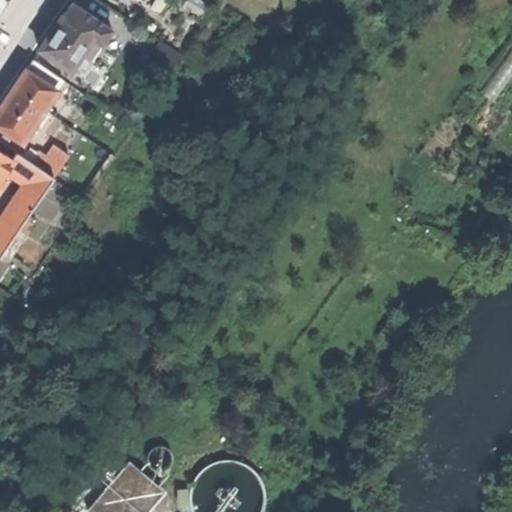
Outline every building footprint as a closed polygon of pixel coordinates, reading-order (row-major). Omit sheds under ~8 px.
[(71,1),(61,16),(90,36),(100,21),(71,1)] [(37,48),(68,69),(90,36),(61,16),(59,15),(48,31),(37,48)] [(0,102),(0,126),(20,140),(22,137),(25,132),(61,79),(30,58),(8,90),(0,102)] [(0,152),(9,159),(14,152),(0,142),(0,152)] [(46,161),(40,169),(52,177),(68,153),(56,145),(46,161)] [(9,159),(0,152),(0,176),(5,168),(11,160),(9,159)] [(5,168),(26,182),(2,218),(17,227),(52,177),(40,169),(31,164),(14,152),(9,159),(11,160),(5,168)] [(46,161),(37,155),(31,164),(40,169),(46,161)] [(0,251),(17,227),(2,218),(0,220),(0,251)] [(233,439),(231,440),(228,442),(227,444),(227,446),(227,449),(229,451),(231,453),(234,453),(237,452),(239,451),(240,449),(241,446),(240,443),(238,441),(236,440),(233,439)] [(160,444),(155,444),(150,446),(147,450),(145,454),(145,459),(147,464),(151,468),(155,470),(161,469),(165,468),(169,464),(171,459),(171,454),(169,449),(165,446),(160,444)] [(257,511),(260,508),(262,502),(263,496),(262,488),(260,481),(257,475),(252,469),(247,465),(239,462),(234,460),(226,458),(218,459),(212,461),(205,465),(200,469),(195,474),(192,478),(189,485),(188,493),(189,501),(191,507),(192,511),(257,511)] [(86,508),(90,511),(140,511),(160,489),(126,460),(86,508)]
